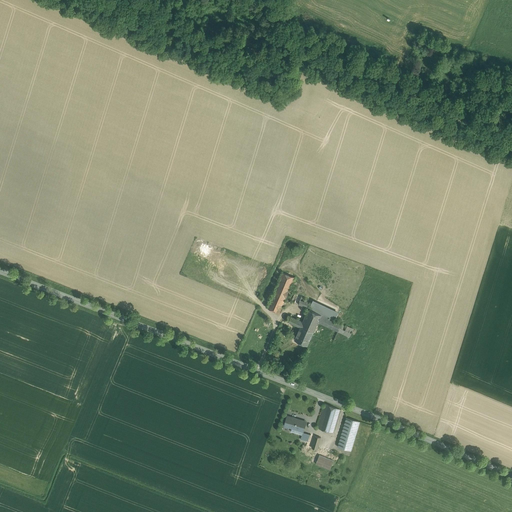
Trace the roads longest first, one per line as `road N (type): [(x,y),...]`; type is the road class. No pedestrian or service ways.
road 1 (secondary): [(511,475),(0,270)]
road 2 (track): [(511,103),(465,92),(442,104),(258,35)]
